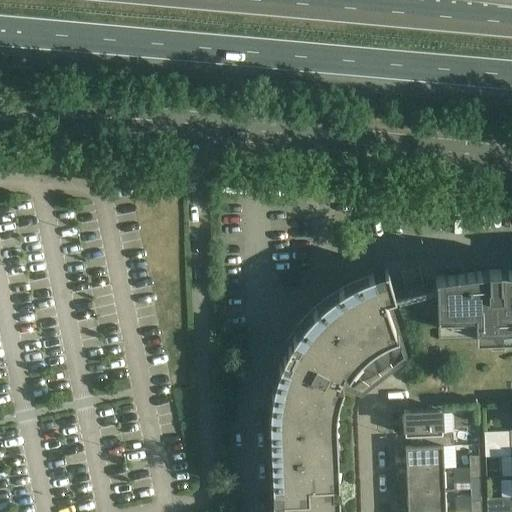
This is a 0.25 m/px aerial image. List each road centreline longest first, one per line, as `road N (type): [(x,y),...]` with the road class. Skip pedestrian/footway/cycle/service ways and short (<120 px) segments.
road 1 (residential): [(511,164),(195,126),(0,123)]
road 2 (motorway): [(0,32),(511,76)]
road 3 (residential): [(511,245),(374,254),(331,275),(275,323),(250,382),(249,511)]
road 4 (motorway): [(511,22),(255,0)]
road 5 (residential): [(374,511),(371,410),(374,397),(401,376)]
